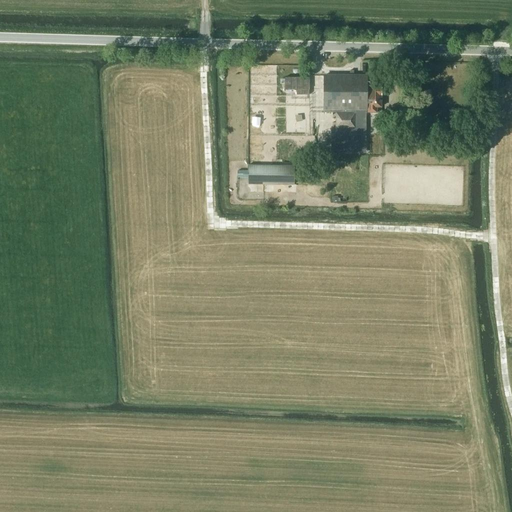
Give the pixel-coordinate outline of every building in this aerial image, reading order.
[(382,95),(382,88),(381,88),(381,78),(370,78),(370,79),(367,79),(367,76),(324,76),(324,112),(336,112),(336,128),(355,129),(356,113),(368,113),(368,112),(377,112),(377,107),(381,107),(381,95),(382,95)] [(310,90),(310,78),(285,78),(285,91),(297,90),(297,95),(310,95),(309,90),(310,90)] [(277,148),(278,96),(259,95),(259,99),(252,98),(251,147),(277,148)] [(366,118),(357,119),(357,136),(367,136),(366,118)] [(294,166),(248,166),(248,184),(248,192),(260,192),(260,189),(264,189),(264,184),(294,184),(294,166)]
